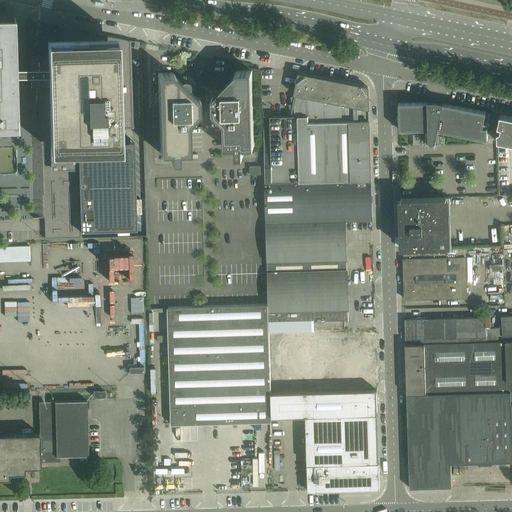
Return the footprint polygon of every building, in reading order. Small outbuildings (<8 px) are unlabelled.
[(0,128),(17,128),(17,129),(18,129),(17,77),(16,66),(15,18),(14,18),(14,19),(0,19),(0,128)] [(30,65),(16,66),(17,77),(30,77),(32,124),(32,132),(41,131),(44,217),(44,218),(44,220),(45,239),(82,238),(81,231),(136,230),(134,142),(126,142),(121,142),(120,129),(126,129),(132,129),(133,129),(131,41),(128,40),(123,39),(94,33),(76,30),(58,26),(58,27),(58,30),(58,39),(59,39),(47,40),(47,43),(30,44),(29,44),(30,65)] [(221,88),(212,97),(213,112),(224,123),(225,148),(236,148),(236,157),(243,157),(243,147),(254,147),(252,71),(237,71),(228,80),(226,80),(223,80),(220,83),(220,86),(221,88)] [(189,124),(199,113),(199,98),(190,89),(190,87),(190,84),(187,81),(184,81),(182,82),(173,73),(158,74),(160,154),(171,153),(172,163),(179,162),(179,153),(190,153),(189,124)] [(371,180),(370,132),(369,124),(368,87),(299,74),(295,96),(291,97),(293,104),(290,105),(292,113),(291,116),(270,117),(272,183),(371,180)] [(444,102),(443,102),(443,103),(429,101),(428,101),(428,103),(399,103),(399,115),(398,115),(398,119),(399,119),(400,130),(429,130),(429,139),(429,140),(429,141),(430,142),(431,143),(432,143),(433,143),(434,143),(435,142),(436,142),(436,141),(436,140),(438,130),(488,140),(488,139),(488,128),(483,127),(486,112),(444,104),(444,102)] [(511,117),(500,115),(497,130),(498,142),(511,144),(511,117)] [(261,175),(260,167),(250,167),(250,175),(261,175)] [(349,320),(346,221),(372,220),(371,180),(272,183),(265,183),(269,304),(269,322),(349,320)] [(447,197),(404,198),(402,199),(402,221),(403,248),(404,248),(448,247),(447,197)] [(0,246),(0,261),(31,261),(31,245),(0,246)] [(404,248),(404,259),(403,259),(404,259),(405,298),(405,299),(467,297),(466,247),(452,247),(448,247),(404,248)] [(120,253),(120,280),(134,280),(133,253),(120,253)] [(143,297),(131,298),(132,312),(144,312),(143,297)] [(271,418),(271,392),(269,332),(269,322),(269,304),(169,307),(172,424),(271,421),(271,418)] [(511,315),(501,316),(504,341),(511,340),(511,315)] [(480,317),(406,319),(405,319),(406,344),(486,342),(486,317),(480,317)] [(358,345),(357,330),(312,331),(269,332),(271,392),(314,391),(314,386),(377,384),(376,344),(358,345)] [(486,342),(406,344),(407,395),(507,392),(504,341),(486,342)] [(379,462),(377,390),(314,392),(314,391),(271,392),(271,418),(306,416),(308,465),(379,462)] [(507,392),(407,395),(410,488),(452,487),(451,464),(479,463),(479,465),(493,464),(492,463),(511,462),(511,415),(511,391),(507,392)] [(0,478),(9,479),(9,473),(25,473),(25,467),(41,467),(41,462),(60,461),(60,456),(88,455),(87,400),(39,402),(40,434),(0,434),(0,478)] [(380,489),(379,462),(308,465),(308,492),(380,489)]
